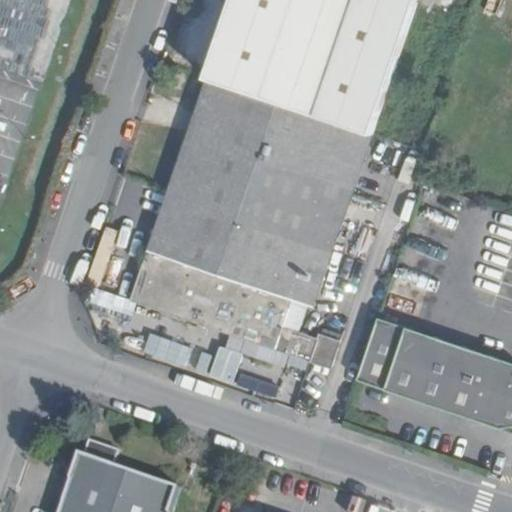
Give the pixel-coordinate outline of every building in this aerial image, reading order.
[(233,0),(208,76),(373,134),(418,0),(233,0)] [(313,310),(373,134),(208,76),(133,299),(273,348),(280,329),(290,300),(313,310)] [(511,359),(377,314),(357,379),(503,430),(511,429),(511,359)] [(317,340),(280,329),(273,348),(310,361),(317,340)] [(320,330),(317,340),(310,361),(330,368),(340,336),(320,330)] [(61,511),(171,511),(179,488),(82,455),(61,511)]
